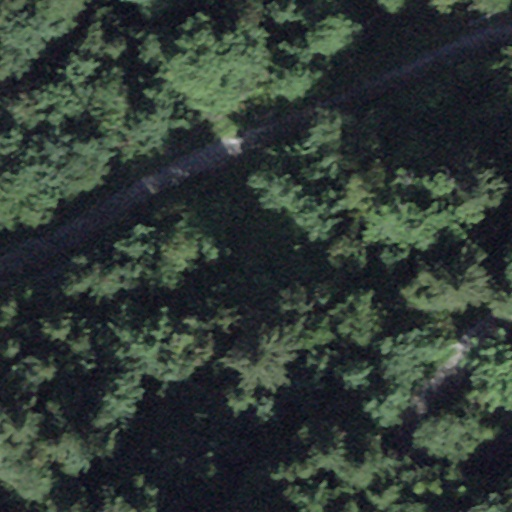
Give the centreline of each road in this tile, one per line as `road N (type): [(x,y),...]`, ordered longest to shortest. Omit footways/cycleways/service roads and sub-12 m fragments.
road 1 (track): [(511,34),(465,42),(0,259)]
road 2 (track): [(511,445),(456,476),(421,469),(412,436),(426,396),(511,318)]
road 3 (track): [(0,97),(91,0)]
